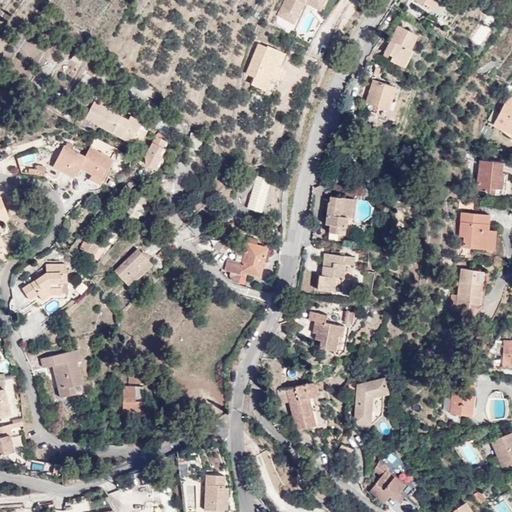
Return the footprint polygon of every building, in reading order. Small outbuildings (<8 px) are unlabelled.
[(286,0),(283,8),(294,14),(301,1),(305,3),(320,10),(325,0),(286,0)] [(414,0),(431,10),(436,0),(414,0)] [(294,14),(283,8),(279,16),(294,23),(305,3),(301,1),(294,14)] [(278,25),(291,31),(293,26),(280,20),(278,25)] [(471,41),(480,46),(490,29),(481,24),(471,41)] [(299,38),(312,45),(321,29),(314,25),(309,35),(302,31),(299,38)] [(392,56),(390,60),(403,67),(411,51),(410,50),(417,35),(399,26),(385,52),(392,56)] [(282,67),(287,54),(268,46),(267,48),(259,45),(247,75),(255,78),(253,85),(267,91),(273,77),(280,80),(284,68),(282,67)] [(391,96),(394,87),(395,86),(374,80),(367,103),(387,109),(391,96)] [(511,97),(508,95),(494,124),(511,133),(511,97)] [(101,99),(99,104),(114,112),(117,108),(101,99)] [(114,112),(99,104),(95,102),(86,118),(139,146),(148,130),(129,119),(114,112)] [(129,119),(148,130),(150,125),(131,115),(129,119)] [(160,154),(163,147),(167,141),(157,136),(146,156),(146,164),(155,169),(162,156),(160,154)] [(92,173),(103,179),(113,159),(90,147),(85,156),(64,145),(53,165),(74,176),(80,166),(92,173)] [(21,158),(23,164),(35,159),(32,153),(21,158)] [(487,191),(488,160),(480,160),(477,191),(487,191)] [(502,162),(488,160),(487,191),(490,192),(490,188),(496,188),(502,189),(503,173),(501,173),(502,162)] [(38,168),(37,173),(44,174),(45,165),(37,164),(37,167),(38,168)] [(100,183),(103,179),(92,173),(90,178),(100,183)] [(236,193),(243,198),(256,181),(249,175),(236,193)] [(0,225),(2,225),(0,221),(0,219),(0,217),(8,214),(1,196),(0,196),(0,225)] [(327,239),(336,240),(337,233),(341,234),(343,234),(344,233),(345,226),(346,226),(347,217),(350,218),(352,199),(330,196),(329,202),(328,202),(325,224),(329,224),(327,239)] [(484,248),(485,214),(461,212),(460,236),(464,236),(463,246),(484,248)] [(495,230),(487,229),(486,248),(493,249),(495,230)] [(80,248),(91,254),(98,245),(85,238),(80,248)] [(222,247),(225,244),(220,240),(214,248),(219,252),(222,247)] [(227,240),(225,244),(222,247),(226,250),(231,243),(227,240)] [(266,247),(256,245),(247,242),(246,249),(238,247),(236,254),(244,256),(242,263),(235,261),(228,259),(225,270),(240,274),(241,271),(260,275),(266,247)] [(115,271),(132,285),(152,262),(152,261),(136,247),(115,271)] [(156,251),(162,256),(165,253),(159,247),(156,251)] [(343,263),(344,255),(326,253),(323,275),(319,275),(318,289),(351,293),(353,279),(344,278),(345,264),(343,263)] [(236,254),(235,261),(242,263),(244,256),(236,254)] [(355,257),(344,255),(343,263),(345,264),(354,265),(355,257)] [(61,281),(67,281),(67,264),(46,264),(47,273),(23,289),(29,298),(38,293),(42,299),(51,292),(61,293),(61,281)] [(479,307),(482,283),(483,275),(473,273),(473,270),(461,268),(457,304),(466,305),(479,307)] [(229,280),(242,285),(245,277),(232,272),(229,280)] [(214,280),(211,284),(218,289),(220,285),(214,280)] [(213,298),(219,290),(218,289),(211,284),(205,292),(213,298)] [(465,316),(477,317),(479,307),(466,305),(465,316)] [(319,347),(334,350),(339,325),(324,322),(326,314),(310,311),(309,319),(315,320),(319,321),(316,333),(315,338),(320,339),(319,347)] [(346,321),(352,322),(354,313),(347,312),(346,321)] [(339,325),(334,350),(338,351),(344,326),(339,325)] [(468,341),(483,348),(489,333),(487,332),(489,329),(481,325),(480,329),(473,327),(468,341)] [(503,363),(511,363),(511,341),(497,341),(496,354),(504,355),(503,363)] [(78,349),(41,358),(43,367),(52,365),(60,397),(76,393),(74,386),(83,384),(77,361),(81,360),(78,349)] [(229,368),(236,369),(238,361),(230,359),(229,368)] [(0,416),(9,414),(0,378),(0,416)] [(356,424),(371,425),(373,399),(385,396),(388,395),(385,379),(359,386),(358,394),(361,395),(360,400),(358,402),(356,424)] [(474,392),(474,384),(455,381),(451,414),(471,416),(474,392)] [(310,382),(287,388),(290,401),(297,430),(315,425),(312,412),(309,412),(306,398),(313,396),(316,393),(318,390),(318,387),(315,384),(310,382)] [(135,401),(136,387),(124,387),(123,410),(140,411),(140,401),(135,401)] [(290,401),(287,388),(278,390),(282,403),(290,401)] [(373,399),(371,425),(374,425),(383,417),(385,396),(373,399)] [(203,422),(208,426),(214,417),(209,414),(203,422)] [(8,425),(0,426),(0,456),(13,453),(9,436),(11,436),(8,425)] [(491,441),(502,467),(511,463),(511,434),(511,432),(491,441)] [(341,444),(335,457),(347,463),(352,450),(341,444)] [(387,470),(390,468),(380,460),(375,470),(382,476),(387,470)] [(177,463),(179,477),(188,475),(186,461),(177,463)] [(387,470),(382,476),(370,491),(385,503),(390,496),(394,499),(399,493),(405,485),(387,470)] [(223,510),(223,508),(224,486),(224,475),(206,474),(205,509),(223,510)] [(473,494),(480,503),(484,499),(479,490),(473,494)] [(400,504),(405,497),(399,493),(394,499),(400,504)] [(471,511),(464,501),(448,511),(471,511)]
